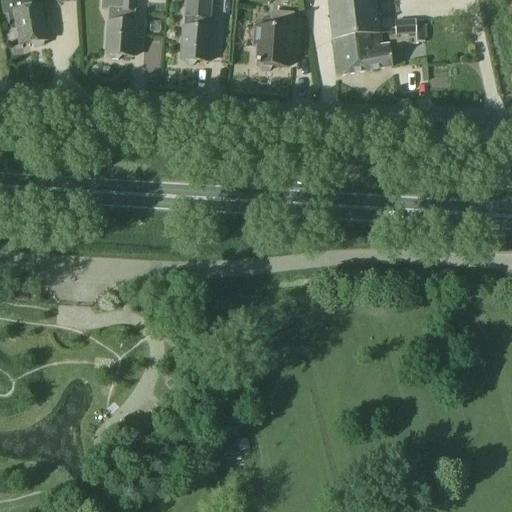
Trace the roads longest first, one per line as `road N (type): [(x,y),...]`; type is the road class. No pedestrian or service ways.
road 1 (unclassified): [(0,262),(198,271),(362,257),(511,264)]
road 2 (tertiary): [(511,120),(0,90)]
road 3 (primary): [(511,220),(0,190)]
